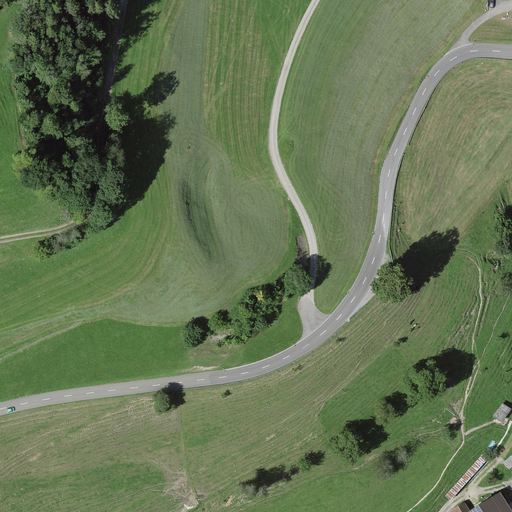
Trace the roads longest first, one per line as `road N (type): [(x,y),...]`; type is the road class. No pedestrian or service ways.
road 1 (tertiary): [(0,410),(233,375),(293,355),(362,287),(377,253),(394,155),(438,71),(475,51),(511,52)]
road 2 (track): [(320,335),(306,306),(314,252),(276,157),(274,132),(283,75),(304,26)]
road 3 (track): [(0,240),(57,229),(78,220),(92,201),(125,0)]
